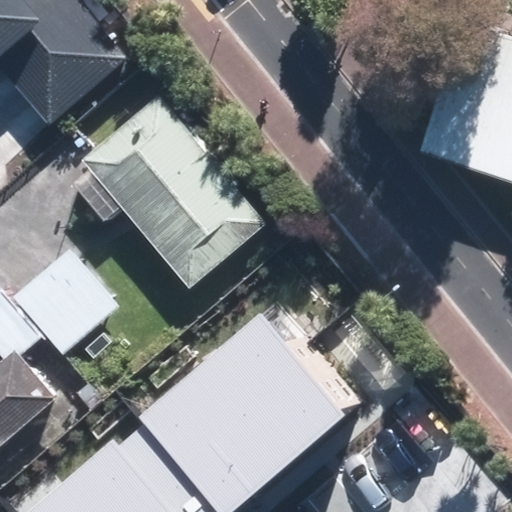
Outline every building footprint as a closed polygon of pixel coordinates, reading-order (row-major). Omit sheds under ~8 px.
[(0,0),(0,68),(3,66),(55,126),(141,50),(96,0),(0,0)] [(511,19),(467,153),(511,167),(511,19)] [(280,214),(170,84),(93,149),(201,278),(280,214)] [(77,242),(22,288),(71,344),(125,299),(77,242)] [(0,365),(0,445),(66,388),(29,345),(50,329),(1,272),(0,272),(0,334),(15,352),(0,365)] [(263,315),(32,511),(233,511),(348,414),(263,315)]
